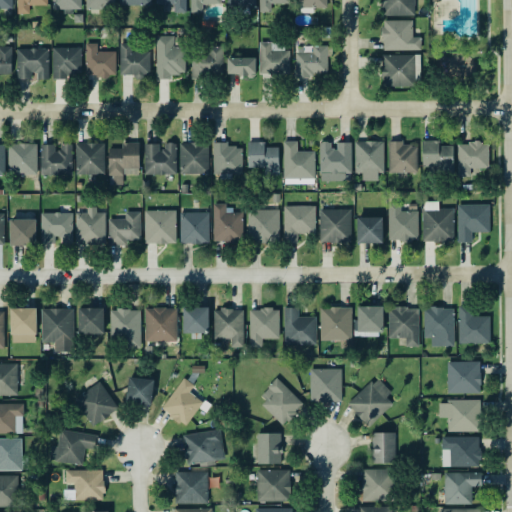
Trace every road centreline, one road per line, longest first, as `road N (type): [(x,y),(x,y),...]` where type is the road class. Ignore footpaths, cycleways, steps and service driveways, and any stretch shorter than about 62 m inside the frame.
road 1 (residential): [(510,106),(0,111)]
road 2 (residential): [(510,271),(0,274)]
road 3 (residential): [(509,0),(511,335)]
